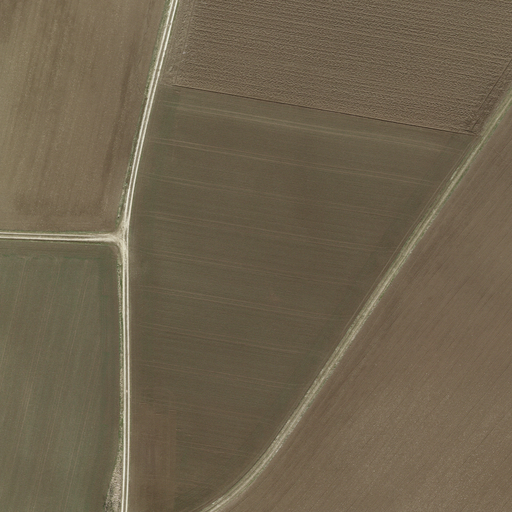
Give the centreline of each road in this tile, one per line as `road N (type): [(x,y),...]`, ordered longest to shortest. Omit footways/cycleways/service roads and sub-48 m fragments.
road 1 (track): [(122,511),(124,233),(174,0)]
road 2 (track): [(209,511),(245,488),(511,99)]
road 3 (track): [(0,238),(124,244)]
